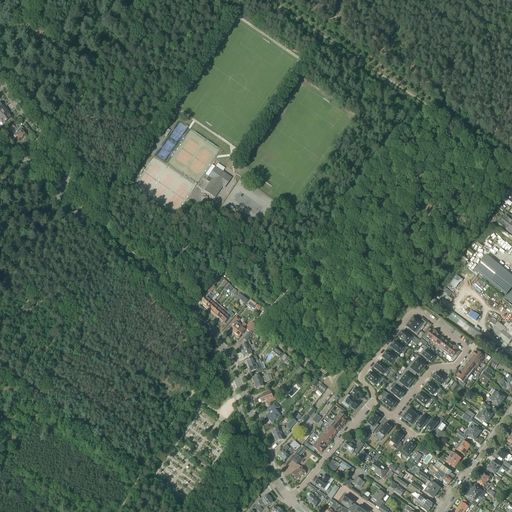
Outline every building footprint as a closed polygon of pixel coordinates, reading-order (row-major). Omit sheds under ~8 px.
[(4,124),(12,118),(6,110),(0,115),(0,120),(1,122),(2,121),(4,124)] [(13,126),(8,130),(10,133),(11,132),(14,136),(14,137),(16,139),(16,140),(17,141),(18,141),(25,135),(22,132),(24,131),(18,124),(15,128),(13,126)] [(231,178),(230,177),(218,169),(219,168),(216,166),(215,167),(206,181),(209,183),(204,191),(214,198),(222,187),(224,188),(231,178)] [(505,216),(498,225),(505,230),(511,221),(505,216)] [(511,275),(487,255),(475,271),(506,296),(511,288),(511,275)] [(227,291),(227,290),(231,287),(231,286),(227,283),(223,287),(227,291)] [(445,301),(448,297),(449,298),(452,293),(446,288),(444,290),(440,296),(445,301)] [(201,304),(205,307),(210,302),(213,298),(209,294),(206,298),(201,304)] [(209,311),(214,305),(216,302),(214,301),(217,298),(215,296),(213,298),(210,302),(205,307),(209,311)] [(248,300),(242,296),(239,300),(245,304),(248,300)] [(481,343),(485,337),(431,297),(428,303),(481,343)] [(257,306),(250,301),(248,304),(254,310),(257,306)] [(217,308),(220,306),(216,302),(214,305),(209,311),(212,314),(217,308)] [(221,311),(223,309),(220,306),(217,308),(212,314),(216,317),(221,311)] [(228,311),(227,312),(225,315),(220,321),(224,324),(229,319),(233,315),(230,313),(233,309),(231,308),(228,311)] [(225,315),(227,312),(223,309),(221,311),(216,317),(220,321),(225,315)] [(238,322),(239,320),(236,317),(230,325),(233,328),(229,332),(234,335),(238,330),(242,326),(238,322)] [(411,322),(413,324),(421,331),(427,324),(422,320),(420,322),(415,317),(414,318),(413,318),(411,320),(412,321),(411,322)] [(421,331),(413,324),(411,322),(409,324),(409,323),(407,326),(407,327),(417,336),(421,331)] [(243,323),(242,326),(238,330),(234,335),(238,339),(245,331),(243,329),(246,325),(243,323)] [(503,327),(496,336),(508,345),(511,340),(511,323),(510,323),(509,325),(507,324),(506,325),(505,325),(504,326),(503,327)] [(426,333),(422,338),(425,340),(426,338),(430,342),(437,333),(434,331),(433,331),(432,330),(429,335),(426,333)] [(246,341),(251,336),(250,335),(252,333),(250,331),(243,339),(246,341)] [(402,333),(402,332),(400,335),(399,337),(407,344),(410,341),(413,343),(416,339),(411,334),(409,337),(403,332),(402,333)] [(437,334),(437,333),(430,342),(435,345),(441,337),(437,334)] [(439,348),(445,340),(441,337),(435,345),(439,348)] [(439,348),(443,352),(449,344),(445,340),(439,348)] [(240,348),(239,348),(240,350),(241,350),(242,352),(249,349),(252,348),(256,347),(255,345),(251,346),(249,342),(248,341),(247,342),(246,343),(247,344),(239,347),(240,348)] [(394,343),(394,342),(391,345),(392,346),(390,348),(399,355),(401,352),(404,354),(408,349),(403,344),(402,345),(401,347),(395,342),(394,343)] [(454,347),(449,344),(443,352),(447,355),(454,347)] [(249,349),(242,352),(243,355),(242,356),(243,357),(244,358),(251,355),(250,352),(253,351),(256,349),(256,347),(252,348),(249,349)] [(435,358),(430,355),(432,352),(429,350),(426,348),(426,347),(420,354),(431,363),(432,361),(433,362),(435,359),(434,359),(435,358)] [(451,360),(453,362),(457,357),(455,355),(458,351),(457,350),(458,349),(454,347),(447,355),(452,359),(451,360)] [(277,356),(280,352),(275,348),(272,352),(277,356)] [(382,358),(384,359),(391,365),(394,361),(397,363),(400,359),(394,354),(392,357),(387,352),(386,353),(386,352),(383,355),(384,356),(382,358)] [(481,355),(477,352),(476,353),(475,352),(473,356),(481,363),(485,358),(486,359),(488,356),(483,353),(481,355)] [(246,363),(245,364),(246,365),(247,365),(248,368),(255,365),(258,364),(259,363),(262,362),(265,361),(269,356),(266,354),(265,355),(263,353),(260,356),(263,358),(261,359),(261,360),(259,361),(256,362),(256,361),(255,358),(245,362),(246,363)] [(283,354),(279,358),(283,362),(287,358),(283,354)] [(417,356),(412,363),(422,371),(423,369),(424,370),(426,368),(425,367),(426,367),(420,362),(422,360),(417,356)] [(481,363),(473,356),(470,361),(478,367),(481,363)] [(493,359),(489,364),(491,366),(495,369),(499,363),(493,359)] [(470,361),(466,365),(474,371),(478,367),(470,361)] [(255,365),(248,368),(248,370),(248,371),(248,372),(249,372),(250,373),(255,371),(256,374),(262,372),(259,363),(258,364),(255,365)] [(386,365),(384,367),(379,363),(378,363),(377,363),(375,366),(376,366),(374,368),(380,372),(379,373),(382,375),(383,375),(385,373),(388,375),(392,369),(386,365)] [(413,371),(418,376),(419,375),(420,376),(421,373),(422,371),(412,363),(406,370),(411,373),(413,371)] [(466,365),(463,369),(471,375),(474,371),(466,365)] [(460,373),(468,379),(471,375),(463,369),(460,373)] [(412,383),(413,384),(415,381),(414,381),(415,380),(409,376),(411,373),(406,370),(401,377),(411,385),(412,383)] [(484,371),(481,376),(489,381),(492,377),(484,371)] [(366,379),(368,380),(372,383),(371,383),(374,386),(374,385),(375,385),(377,383),(380,385),(384,380),(378,375),(376,378),(371,373),(370,374),(369,373),(367,376),(368,376),(366,379)] [(447,384),(450,380),(445,376),(443,378),(437,373),(436,374),(436,373),(434,376),(434,377),(433,379),(441,386),(444,382),(447,384)] [(466,385),(464,384),(468,379),(460,373),(457,376),(457,377),(456,378),(461,381),(459,384),(464,388),(466,385)] [(252,379),(251,380),(252,381),(253,381),(254,384),(269,378),(271,377),(270,375),(268,376),(264,377),(263,377),(260,379),(259,376),(252,378),(252,379)] [(486,385),(489,381),(481,376),(478,380),(486,385)] [(269,378),(254,384),(256,390),(264,387),(262,384),(266,382),(269,381),(272,380),(271,377),(269,378)] [(395,383),(400,387),(402,385),(408,389),(409,389),(411,387),(410,386),(411,385),(401,377),(395,383)] [(505,390),(507,387),(510,390),(511,389),(511,384),(507,381),(504,379),(503,379),(499,385),(505,390)] [(395,383),(390,388),(393,390),(391,393),(400,400),(401,397),(402,398),(404,395),(404,394),(398,389),(400,387),(395,383)] [(424,389),(427,391),(430,393),(429,394),(432,396),(433,395),(433,396),(436,392),(439,394),(442,390),(437,386),(435,388),(429,384),(428,384),(425,386),(426,387),(424,389)] [(455,384),(450,390),(454,393),(459,386),(455,384)] [(276,392),(280,396),(287,389),(282,385),(276,392)] [(365,395),(357,388),(353,393),(355,395),(352,398),(351,397),(346,403),(354,410),(359,404),(357,402),(360,398),(361,399),(365,395)] [(495,391),(492,395),(502,403),(505,398),(498,393),(495,391)] [(273,398),(270,392),(263,395),(263,396),(260,397),(262,403),(267,401),(268,403),(276,400),(275,398),(273,398)] [(383,404),(385,405),(386,406),(392,410),(393,408),(394,408),(396,406),(396,405),(396,404),(390,400),(392,397),(386,393),(383,397),(386,399),(383,403),(384,404),(383,404)] [(484,397),(478,393),(475,396),(482,401),(484,397)] [(421,404),(421,405),(424,406),(425,406),(428,403),(431,405),(434,401),(429,396),(427,399),(421,394),(420,395),(420,394),(417,397),(418,397),(416,399),(422,404),(421,404)] [(488,400),(496,405),(498,407),(501,403),(502,403),(492,395),(488,400)] [(278,419),(281,416),(277,412),(277,410),(279,408),(275,404),(269,410),(271,412),(266,417),(269,420),(269,421),(270,422),(271,422),(272,423),(277,418),(278,419)] [(480,413),(483,415),(490,420),(493,415),(488,412),(491,408),(489,407),(486,405),(485,404),(481,409),(483,410),(480,413)] [(406,421),(407,422),(414,414),(411,412),(413,410),(409,407),(405,411),(407,413),(403,419),(403,420),(405,422),(406,421)] [(339,412),(340,413),(336,418),(344,424),(345,425),(347,421),(348,420),(344,416),(345,414),(341,410),(339,412)] [(465,415),(472,420),(475,416),(468,410),(465,415)] [(414,414),(407,422),(409,424),(408,424),(411,426),(411,425),(412,426),(416,420),(419,422),(422,417),(418,414),(416,416),(414,414)] [(304,421),(306,423),(310,418),(307,415),(299,424),(300,425),(304,421)] [(303,427),(305,428),(306,428),(308,430),(312,426),(311,426),(314,422),(317,424),(321,418),(317,415),(312,421),(312,420),(313,420),(310,418),(306,423),(303,427)] [(368,424),(369,425),(371,426),(369,429),(374,433),(378,427),(376,425),(380,419),(375,415),(371,420),(370,420),(368,422),(368,423),(368,424)] [(469,424),(472,420),(465,415),(462,419),(469,424)] [(487,424),(490,420),(483,415),(480,419),(487,424)] [(426,423),(428,425),(432,421),(430,419),(429,420),(424,416),(416,426),(418,428),(420,430),(420,429),(421,430),(426,423)] [(333,422),(341,428),(344,424),(336,418),(333,422)] [(439,422),(434,418),(427,428),(428,430),(430,432),(431,432),(439,422)] [(287,428),(288,428),(289,431),(296,422),(293,419),(287,426),(287,428)] [(331,420),(328,425),(337,433),(341,428),(333,422),(331,420)] [(473,422),(468,429),(478,436),(478,435),(479,435),(480,434),(480,433),(481,432),(479,430),(480,428),(473,422)] [(379,428),(375,433),(383,440),(392,428),(389,427),(390,426),(387,424),(386,424),(382,430),(379,428)] [(441,424),(437,430),(442,433),(446,427),(441,424)] [(324,429),(334,437),(337,433),(328,425),(324,429)] [(272,432),(274,438),(281,435),(281,434),(284,433),(285,433),(288,431),(289,431),(288,428),(285,429),(284,427),(279,429),(272,432)] [(324,429),(321,433),(330,441),(334,437),(324,429)] [(468,429),(464,434),(474,441),(475,440),(476,440),(477,438),(477,437),(478,436),(468,429)] [(434,435),(439,439),(443,434),(437,430),(434,435)] [(276,443),(284,440),(283,438),(287,436),(290,433),(289,431),(288,431),(285,433),(284,433),(281,434),(281,435),(274,438),(276,443)] [(457,434),(465,440),(467,438),(459,432),(457,434)] [(330,441),(321,433),(317,437),(319,439),(327,445),(330,441)] [(398,433),(389,444),(396,451),(401,445),(398,443),(403,437),(402,437),(403,436),(400,434),(400,435),(398,433)] [(431,438),(428,443),(432,445),(434,447),(437,443),(433,440),(434,439),(431,438)] [(319,439),(316,443),(324,449),(327,445),(319,439)] [(296,452),(300,447),(295,441),(290,446),(291,447),(289,450),(281,459),(280,459),(284,463),(292,454),(295,451),(296,452)] [(463,442),(461,441),(458,445),(467,451),(470,447),(463,442)] [(348,442),(344,448),(355,457),(364,445),(360,443),(356,449),(354,446),(350,444),(348,442)] [(403,447),(398,452),(406,458),(415,447),(413,445),(414,444),(411,442),(410,443),(405,448),(403,447)] [(324,450),(316,443),(312,447),(306,443),(304,445),(309,449),(314,453),(316,450),(320,454),(321,453),(324,450)] [(464,456),(467,451),(458,445),(455,449),(464,456)] [(291,447),(290,446),(288,448),(286,446),(277,455),(281,459),(289,450),(291,447)] [(305,451),(302,448),(297,454),(297,453),(291,460),(297,466),(303,459),(300,456),(305,451)] [(501,450),(497,455),(504,460),(508,463),(511,457),(508,455),(505,452),(501,450)] [(372,460),(372,459),(374,456),(371,454),(368,457),(366,456),(367,455),(363,452),(357,459),(361,463),(364,459),(366,460),(369,463),(372,460)] [(449,458),(458,464),(461,460),(452,453),(449,458)] [(455,469),(458,464),(449,458),(446,462),(446,463),(455,469)] [(332,460),(326,468),(334,473),(338,467),(335,465),(337,463),(335,462),(332,460)] [(376,474),(382,467),(376,462),(371,469),(375,472),(374,473),(376,474)] [(490,465),(490,466),(499,472),(502,470),(506,473),(509,470),(503,466),(501,468),(501,467),(496,464),(493,462),(491,462),(490,464),(490,465)] [(442,467),(439,471),(440,471),(446,476),(446,475),(449,477),(445,482),(445,483),(448,485),(451,482),(451,483),(454,480),(453,479),(455,476),(449,472),(450,470),(444,465),(443,467),(442,467)] [(345,470),(352,474),(355,470),(348,466),(345,470)] [(488,469),(487,470),(494,476),(495,475),(496,473),(499,476),(500,476),(501,477),(503,475),(499,472),(490,466),(489,466),(487,468),(488,469)] [(296,480),(306,473),(301,467),(291,474),(296,480)] [(382,467),(376,474),(382,478),(387,471),(382,467)] [(417,474),(427,481),(430,477),(420,470),(417,474)] [(446,476),(440,471),(439,471),(434,477),(438,480),(440,478),(443,480),(442,480),(445,482),(449,477),(446,475),(446,476)] [(483,474),(480,478),(487,483),(490,479),(483,474)] [(319,478),(315,484),(323,489),(327,483),(326,483),(329,478),(324,475),(321,480),(319,478)] [(256,488),(252,477),(242,480),(246,491),(256,488)] [(402,479),(398,477),(396,481),(406,488),(409,484),(402,479)] [(365,483),(357,478),(354,482),(353,481),(352,483),(360,489),(365,483)] [(477,482),(487,490),(490,485),(487,483),(480,478),(477,482)] [(422,489),(412,483),(410,486),(420,492),(422,489)] [(428,488),(436,494),(437,493),(438,493),(439,491),(440,489),(431,483),(428,488)] [(397,487),(394,492),(397,494),(401,497),(404,492),(397,487)] [(475,487),(471,492),(478,497),(482,492),(475,487)] [(436,495),(436,494),(428,488),(424,492),(433,499),(434,497),(435,498),(436,495)] [(488,489),(484,495),(491,500),(495,494),(488,489)] [(379,509),(384,503),(381,500),(384,495),(379,491),(373,499),(377,502),(375,504),(377,506),(376,506),(379,509)] [(309,498),(307,500),(311,504),(320,494),(319,494),(317,492),(313,496),(309,493),(307,496),(309,498)] [(320,494),(311,504),(315,507),(320,502),(325,496),(324,495),(321,492),(319,494),(320,494)] [(367,492),(362,498),(368,502),(370,499),(368,497),(370,494),(367,492)] [(467,497),(472,501),(471,503),(476,507),(479,502),(482,504),(484,501),(481,499),(478,497),(471,492),(467,497)] [(346,494),(342,500),(351,507),(355,500),(346,494)] [(261,509),(262,507),(263,506),(262,506),(264,504),(270,499),(267,495),(257,502),(259,505),(259,508),(258,507),(254,511),(251,511),(250,511),(258,511),(260,509),(261,509)] [(419,498),(418,500),(430,510),(433,505),(426,500),(426,501),(421,496),(419,498)] [(264,504),(262,506),(263,506),(262,507),(264,510),(273,503),(270,499),(264,504)] [(333,511),(337,508),(339,505),(331,500),(330,502),(333,504),(326,511),(333,511)] [(425,511),(428,511),(430,510),(418,500),(415,504),(418,506),(421,508),(425,511)] [(464,500),(458,508),(463,511),(464,511),(470,505),(464,500)]
